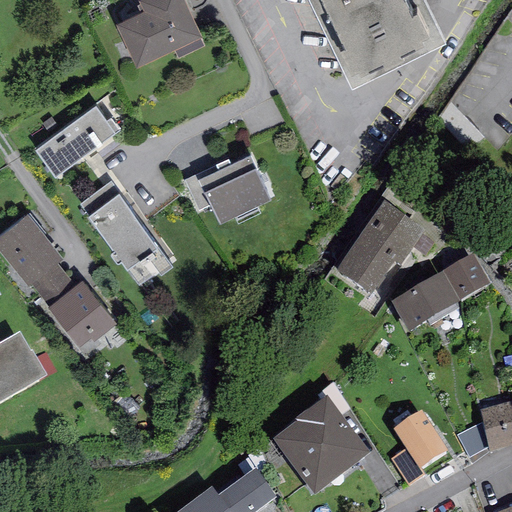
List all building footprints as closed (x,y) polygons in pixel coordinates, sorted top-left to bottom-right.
[(188,0),(141,0),(143,3),(117,16),(137,58),(201,27),(188,0)] [(423,18),(421,14),(429,10),(423,0),(332,0),(344,23),(339,24),(351,48),(357,45),(359,50),(382,39),(384,43),(404,34),(401,29),(423,18)] [(54,171),(115,126),(95,99),(34,144),(54,171)] [(211,199),(219,214),(270,190),(250,147),(200,170),(198,171),(211,199)] [(198,171),(200,170),(199,169),(184,176),(198,205),(211,199),(198,171)] [(110,176),(79,200),(140,278),(171,254),(110,176)] [(384,202),(337,271),(370,294),(393,261),(401,267),(426,231),(384,202)] [(27,207),(0,228),(0,245),(46,302),(73,280),(54,258),(62,251),(27,207)] [(473,253),(442,270),(459,299),(490,283),(473,253)] [(442,270),(389,302),(408,332),(426,322),(429,327),(458,308),(456,303),(460,301),(459,299),(442,270)] [(73,280),(46,302),(36,309),(71,352),(117,316),(82,273),(73,280)] [(30,350),(19,332),(0,343),(0,402),(46,376),(31,350),(30,350)] [(326,397),(271,438),(314,494),(369,453),(326,397)] [(511,401),(480,410),(488,453),(511,445),(511,401)] [(452,464),(417,413),(390,431),(403,449),(388,460),(407,488),(421,479),(424,483),(452,464)] [(255,468),(217,495),(229,511),(255,511),(276,497),(255,468)] [(229,511),(217,495),(211,487),(177,511),(229,511)]
